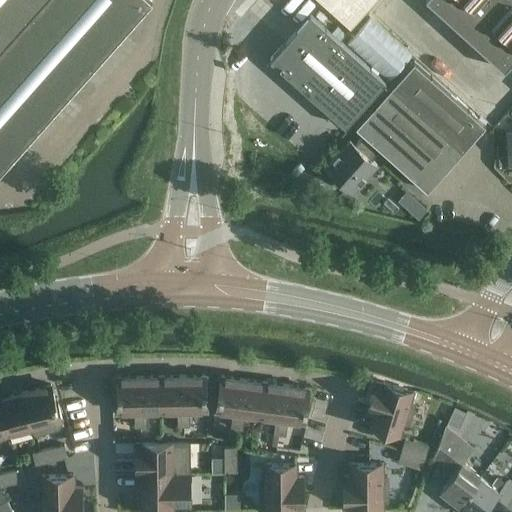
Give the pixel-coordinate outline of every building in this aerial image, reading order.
[(0,0),(0,168),(149,0),(0,0)] [(318,0),(350,29),(375,0),(318,0)] [(511,0),(426,0),(504,69),(511,60),(511,0)] [(345,127),(385,81),(309,13),(269,59),(345,127)] [(427,190),(485,125),(414,62),(355,127),(363,135),(354,145),(367,155),(375,145),(427,190)] [(327,165),(325,168),(352,192),(376,164),(367,155),(354,145),(349,140),(327,165)] [(177,426),(183,425),(182,375),(161,376),(161,410),(177,409),(177,426)] [(182,375),(183,425),(189,425),(189,409),(206,409),(205,375),(182,375)] [(236,428),(243,378),(221,375),(216,409),(232,411),(230,427),(236,428)] [(134,426),(140,426),(139,376),(117,376),(117,394),(115,394),(115,411),(134,410),(134,426)] [(146,410),(161,410),(161,376),(139,376),(140,426),(146,426),(146,410)] [(260,415),(264,381),(243,378),(236,428),(242,429),(244,413),(260,415)] [(279,434),(286,384),(264,381),(260,415),(275,417),(273,433),(279,434)] [(382,383),(375,381),(366,412),(372,414),(369,426),(399,435),(403,422),(408,424),(415,403),(410,401),(413,391),(382,382),(382,383)] [(29,390),(40,433),(62,427),(60,419),(62,419),(57,400),(55,401),(50,384),(29,390)] [(286,384),(279,434),(285,435),(287,419),(305,421),(308,405),(306,404),(308,387),(286,384)] [(34,434),(40,433),(29,390),(1,397),(10,432),(32,426),(34,434)] [(0,435),(10,432),(1,397),(0,397),(0,435)] [(454,406),(446,422),(459,428),(466,412),(454,406)] [(458,504),(481,475),(462,461),(472,449),(444,427),(432,457),(452,472),(439,490),(458,504)] [(421,469),(428,445),(404,438),(397,462),(421,469)] [(140,475),(188,475),(188,443),(135,443),(136,475),(140,475)] [(48,448),(51,460),(67,456),(64,444),(48,448)] [(224,472),(236,471),(236,447),(223,447),(224,472)] [(35,464),(51,460),(48,448),(32,452),(35,464)] [(382,477),(382,463),(350,463),(350,476),(343,476),(343,508),(350,507),(350,509),(382,509),(382,499),(387,499),(387,477),(382,477)] [(296,476),(295,464),(264,464),(264,478),(259,478),(260,500),(265,500),(264,510),(296,509),(296,508),(303,508),(303,476),(296,476)] [(0,486),(24,480),(21,468),(0,472),(0,486)] [(74,487),(73,474),(42,475),(42,488),(37,489),(37,511),(43,511),(42,511),(81,511),(81,486),(74,487)] [(188,475),(140,475),(141,511),(172,511),(172,505),(189,504),(188,475)] [(495,511),(497,511),(511,493),(511,484),(507,480),(504,483),(496,477),(491,483),(481,475),(458,504),(467,511),(482,511),(487,506),(495,511)] [(511,511),(511,493),(497,511),(511,511)]
